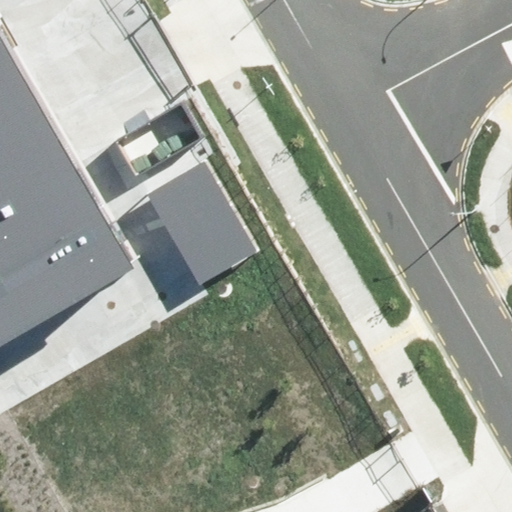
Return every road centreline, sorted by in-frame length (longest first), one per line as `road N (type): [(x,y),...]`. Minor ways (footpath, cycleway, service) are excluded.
road 1 (residential): [(511,394),(346,111)]
road 2 (residential): [(511,26),(346,111)]
road 3 (residential): [(346,111),(282,0)]
